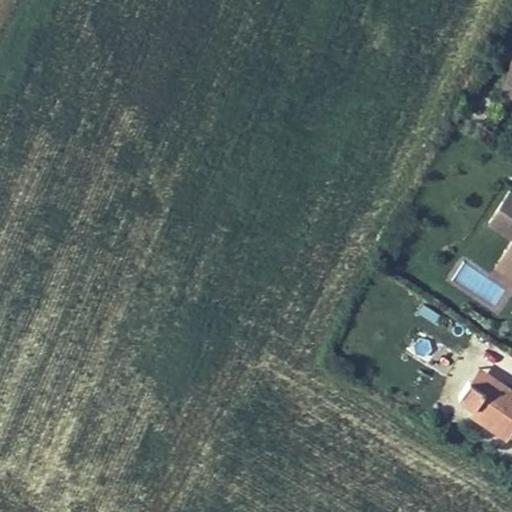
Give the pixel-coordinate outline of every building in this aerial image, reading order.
[(502,100),(511,102),(511,90),(505,88),(502,100)] [(511,195),(509,194),(488,225),(511,241),(511,242),(503,255),(511,260),(511,195)] [(495,268),(511,279),(511,260),(503,255),(495,268)] [(493,382),(478,373),(468,389),(484,398),(493,382)] [(484,398),(468,389),(458,405),(480,418),(477,423),(508,442),(511,434),(511,393),(493,382),(484,398)]
